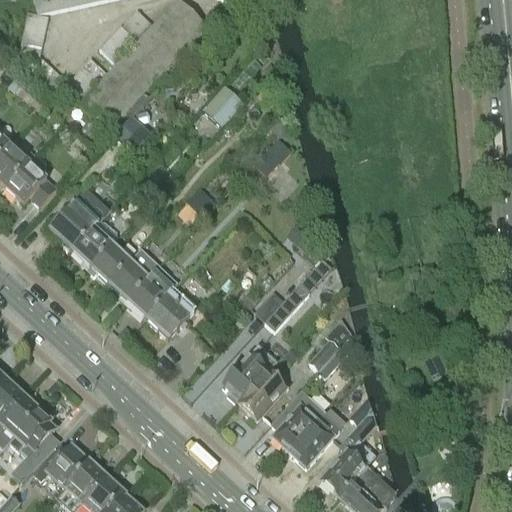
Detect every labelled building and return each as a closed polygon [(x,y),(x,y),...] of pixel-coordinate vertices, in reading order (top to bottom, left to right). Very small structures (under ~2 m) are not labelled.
[(32,0),(36,19),(124,0),(32,0)] [(176,5),(78,111),(106,137),(205,32),(176,5)] [(151,30),(136,15),(122,30),(137,45),(151,30)] [(16,69),(36,74),(47,22),(27,18),(16,69)] [(135,45),(120,31),(98,54),(113,68),(135,45)] [(105,78),(89,63),(61,94),(76,108),(105,78)] [(48,98),(62,84),(47,69),(32,84),(48,98)] [(268,113),(282,99),(267,85),(253,99),(268,113)] [(220,131),(242,107),(224,91),(202,115),(220,131)] [(131,123),(113,142),(132,159),(150,140),(131,123)] [(275,146),(287,133),(278,124),(265,138),(275,146)] [(0,162),(9,153),(0,144),(0,162)] [(0,190),(4,195),(27,169),(9,153),(0,162),(0,190)] [(282,174),(267,160),(254,173),(270,188),(282,174)] [(55,195),(39,181),(46,173),(34,162),(27,169),(4,195),(22,211),(29,204),(39,213),(55,195)] [(114,162),(103,173),(110,180),(121,168),(114,162)] [(72,256),(93,234),(98,227),(75,206),(48,235),(72,256)] [(93,234),(72,256),(90,274),(111,251),(93,234)] [(111,251),(90,274),(109,291),(130,268),(111,251)] [(130,268),(109,291),(127,308),(148,285),(130,268)] [(148,285),(127,308),(145,325),(166,301),(148,285)] [(293,315),(308,299),(298,289),(282,307),(263,328),(273,337),(293,315)] [(247,317),(260,303),(251,294),(237,307),(247,317)] [(166,301),(145,325),(167,344),(194,316),(172,295),(166,301)] [(253,319),(263,328),(282,307),(273,298),(253,319)] [(318,378),(337,355),(350,341),(340,325),(339,326),(333,320),(318,337),(327,346),(307,368),(318,378)] [(324,383),(353,352),(350,343),(318,377),(324,383)] [(238,411),(266,380),(276,370),(257,353),(251,359),(222,391),(228,397),(226,399),(238,411)] [(266,380),(238,411),(256,427),(284,396),(266,380)] [(0,423),(19,403),(13,398),(15,396),(4,386),(0,390),(0,423)] [(300,397),(269,429),(276,436),(272,441),(289,457),(316,428),(324,419),(300,397)] [(9,450),(38,417),(27,406),(25,408),(19,403),(0,423),(0,445),(7,452),(9,450)] [(348,438),(366,420),(360,412),(341,432),(348,438)] [(57,450),(48,441),(54,435),(47,429),(49,426),(38,417),(9,450),(17,457),(16,458),(24,465),(21,468),(31,477),(57,450)] [(375,431),(366,420),(348,438),(344,442),(356,453),(375,431)] [(322,434),(316,428),(289,457),(296,463),(306,473),(340,435),(330,426),(322,434)] [(40,486),(46,480),(64,496),(91,465),(73,449),(66,457),(60,451),(33,480),(40,486)] [(338,502),(369,468),(352,453),(347,459),(345,458),(320,486),(338,502)] [(91,465),(64,496),(82,511),(109,482),(91,465)] [(377,511),(365,500),(377,487),(370,481),(376,475),(369,468),(338,502),(348,511),(377,511)] [(109,482),(82,511),(81,511),(113,511),(127,498),(109,482)] [(141,511),(127,498),(113,511),(141,511)] [(0,511),(15,511),(19,508),(10,500),(7,502),(0,510),(0,511)]
